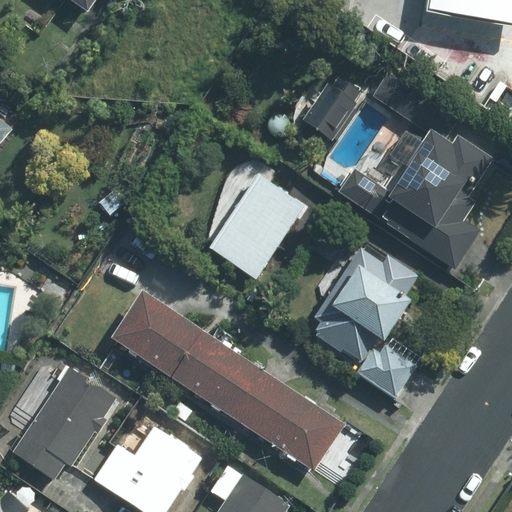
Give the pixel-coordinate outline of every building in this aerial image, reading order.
[(51,0),(81,21),(96,0),(51,0)] [(511,0),(431,0),(430,10),(511,21),(511,0)] [(310,147),(320,130),(331,136),(342,117),(331,111),(337,100),(315,87),(288,135),(310,147)] [(265,132),(267,136),(269,139),(273,141),(276,141),(280,141),(284,139),(286,136),(288,133),(288,129),(287,125),(285,122),(282,119),(278,118),(275,118),(271,119),(268,122),(266,125),(265,128),(265,132)] [(0,147),(9,138),(0,130),(0,147)] [(453,225),(489,166),(433,131),(394,193),(351,166),(329,201),(454,279),(479,241),(453,225)] [(254,287),(304,210),(254,177),(204,254),(254,287)] [(418,283),(365,248),(303,342),(394,402),(415,370),(377,345),(418,283)] [(139,298),(108,345),(176,389),(206,341),(139,298)] [(206,341),(176,389),(243,433),(274,385),(206,341)] [(65,360),(2,447),(61,490),(124,403),(65,360)] [(274,385),(243,433),(311,476),(342,429),(274,385)] [(167,511),(200,463),(150,431),(132,458),(117,449),(92,489),(127,511),(167,511)] [(221,511),(289,511),(291,509),(244,478),(221,511)]
